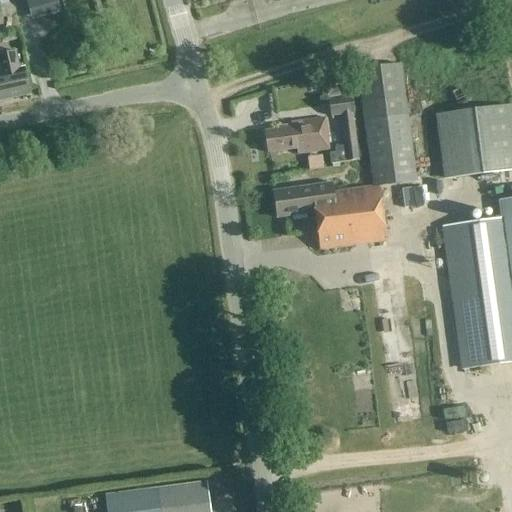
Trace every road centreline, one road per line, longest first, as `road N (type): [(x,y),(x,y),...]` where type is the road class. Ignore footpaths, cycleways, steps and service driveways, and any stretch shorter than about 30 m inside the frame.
road 1 (tertiary): [(266,511),(223,197),(196,85)]
road 2 (track): [(200,100),(511,2)]
road 3 (unclassified): [(0,123),(196,85)]
